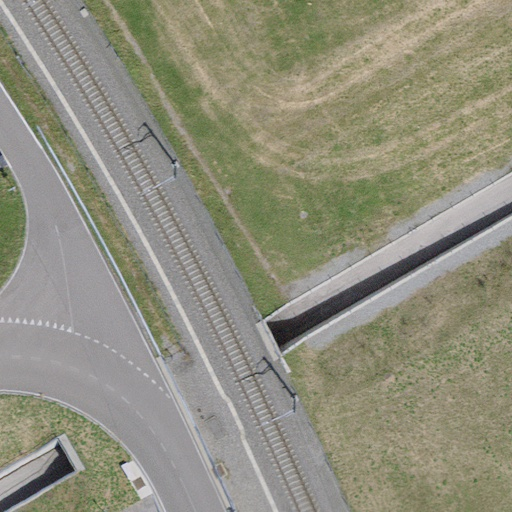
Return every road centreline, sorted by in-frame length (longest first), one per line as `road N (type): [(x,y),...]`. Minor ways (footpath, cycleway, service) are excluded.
road 1 (primary): [(511,383),(289,511)]
road 2 (unclassified): [(194,511),(80,283)]
road 3 (unclassified): [(80,283),(0,115)]
